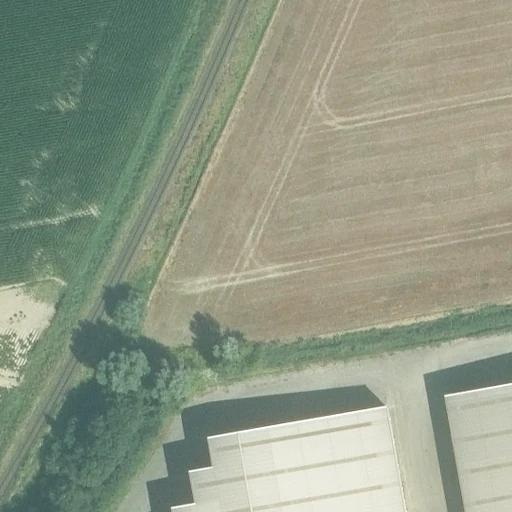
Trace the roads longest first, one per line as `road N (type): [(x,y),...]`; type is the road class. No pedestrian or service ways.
road 1 (unknown): [(127,511),(195,420),(417,372)]
road 2 (unknown): [(417,372),(442,511)]
